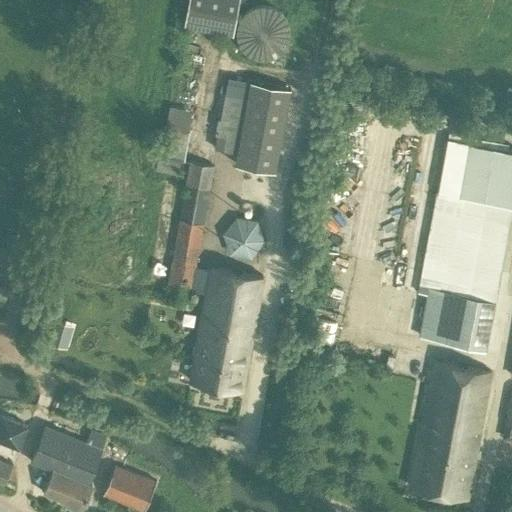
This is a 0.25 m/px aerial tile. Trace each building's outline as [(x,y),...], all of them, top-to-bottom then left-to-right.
[(188,0),(184,23),(233,32),(238,0),(188,0)] [(293,34),(293,29),(291,23),(288,18),(284,13),(280,10),(276,7),(270,5),(266,5),(260,5),(254,7),(249,10),(245,12),(241,17),(238,22),(236,27),(236,32),(236,39),(237,43),(240,49),(242,53),(246,56),(251,60),(257,62),(263,63),(268,62),(274,61),(280,58),(284,55),(287,51),(291,46),(292,40),(293,34)] [(235,162),(275,170),(290,88),(251,80),(235,162)] [(157,169),(175,172),(178,172),(181,158),(185,159),(190,130),(165,125),(157,169)] [(451,260),(436,258),(433,273),(418,270),(414,290),(428,293),(419,334),(486,348),(511,207),(511,149),(474,143),(451,260)] [(166,296),(175,298),(189,300),(191,289),(207,292),(191,379),(243,389),(263,275),(212,266),(211,268),(195,265),(203,222),(214,164),(190,160),(166,296)] [(237,217),(224,233),(230,252),(250,255),(263,239),(257,220),(237,217)] [(0,299),(6,302),(11,287),(0,282),(0,299)] [(277,328),(288,330),(296,332),(299,316),(291,314),(280,312),(277,328)] [(410,486),(467,496),(491,370),(434,359),(410,486)] [(1,413),(0,415),(0,439),(20,448),(29,424),(1,413)] [(62,502),(81,510),(92,484),(88,482),(103,447),(102,446),(107,435),(90,429),(86,440),(45,423),(30,460),(53,469),(44,491),(63,499),(62,502)] [(0,481),(4,483),(13,463),(0,457),(0,481)] [(103,493),(144,510),(156,480),(115,463),(103,493)]
